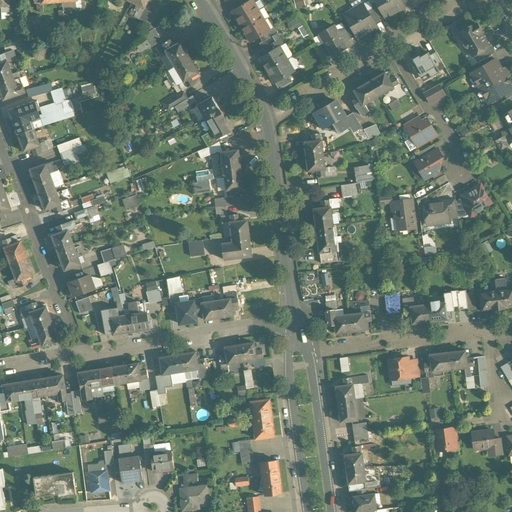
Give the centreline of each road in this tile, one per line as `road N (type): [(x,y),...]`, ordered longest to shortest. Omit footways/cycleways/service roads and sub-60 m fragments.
road 1 (residential): [(82,353),(0,130)]
road 2 (residential): [(294,322),(82,353)]
road 3 (residential): [(267,122),(294,322)]
road 4 (residential): [(294,322),(289,367),(307,511)]
road 5 (residential): [(308,351),(487,334)]
road 6 (residential): [(331,511),(308,351)]
road 7 (residential): [(388,47),(475,175)]
road 8 (residential): [(267,122),(388,47)]
road 9 (residential): [(200,0),(267,122)]
